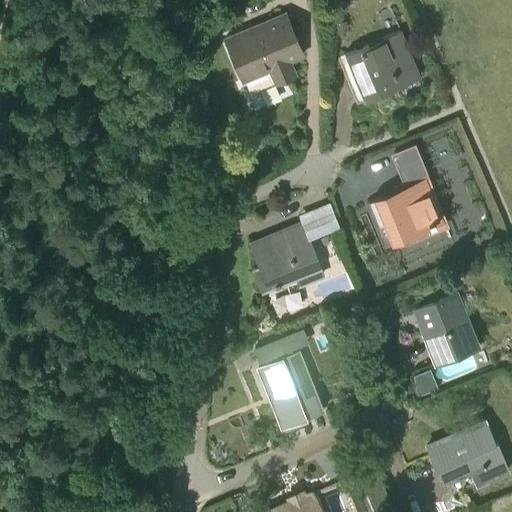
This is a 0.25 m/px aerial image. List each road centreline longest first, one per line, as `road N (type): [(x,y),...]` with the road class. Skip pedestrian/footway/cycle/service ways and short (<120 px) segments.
road 1 (unclassified): [(181,495),(203,217),(330,160)]
road 2 (residential): [(181,495),(396,409)]
road 3 (track): [(185,211),(168,172),(172,0)]
